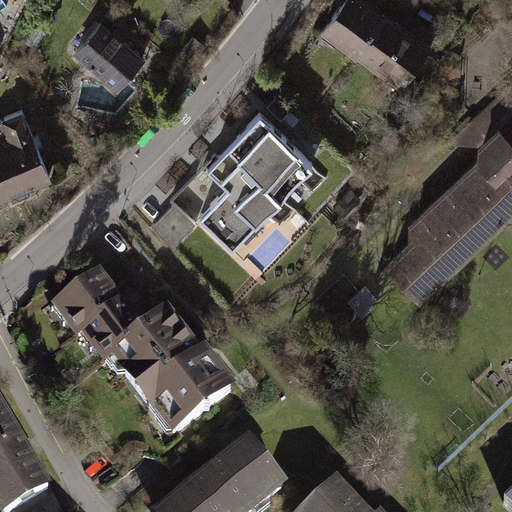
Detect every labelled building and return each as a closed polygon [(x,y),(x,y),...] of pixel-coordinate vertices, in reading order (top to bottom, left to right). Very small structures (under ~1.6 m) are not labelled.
[(386,0),(344,0),(321,34),(360,61),(391,15),(381,9),(386,0)] [(391,15),(360,61),(407,93),(438,47),(391,15)] [(148,64),(106,22),(74,55),(116,96),(148,64)] [(200,47),(190,39),(182,48),(191,56),(200,47)] [(511,82),(490,103),(457,132),(477,154),(374,248),(420,298),(511,214),(511,82)] [(281,94),(269,107),(283,120),(295,107),(281,94)] [(0,203),(52,183),(23,110),(0,119),(9,141),(0,143),(0,203)] [(314,164),(261,114),(230,147),(282,196),(300,178),(314,164)] [(230,147),(209,168),(229,186),(201,215),(234,246),(267,212),(282,196),(230,147)] [(196,223),(175,203),(153,225),(174,245),(196,223)] [(120,293),(97,264),(49,301),(71,330),(76,327),(120,293)] [(378,294),(362,276),(342,294),(358,312),(378,294)] [(120,293),(76,327),(99,356),(106,350),(148,318),(126,289),(120,293)] [(198,348),(165,305),(148,318),(106,350),(172,436),(238,386),(205,343),(198,348)] [(26,511),(51,498),(0,409),(0,511),(26,511)] [(258,511),(286,490),(249,443),(160,511),(258,511)] [(355,511),(333,487),(304,511),(355,511)] [(58,511),(51,498),(26,511),(58,511)]
